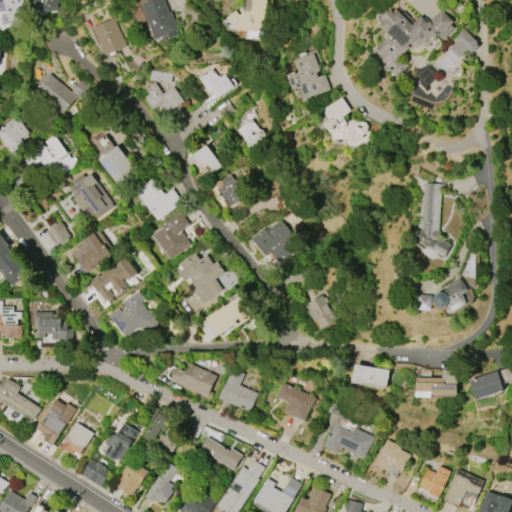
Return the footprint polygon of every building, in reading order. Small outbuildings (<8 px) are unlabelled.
[(0,31),(0,0),(22,0),(24,6),(17,8),(22,27),(0,31)] [(35,0),(57,0),(58,2),(57,2),(58,10),(57,11),(57,12),(52,13),(51,12),(46,12),(46,14),(38,15),(36,6),(35,6),(34,1),(35,0)] [(164,0),(169,12),(171,11),(179,30),(177,31),(179,35),(170,38),(169,35),(157,39),(151,26),(147,27),(146,24),(150,22),(142,5),(148,2),(147,0),(164,0)] [(253,0),(267,0),(266,15),(265,15),(263,32),(265,32),(265,40),(247,39),(248,31),(230,29),(224,23),(236,11),(240,15),(245,12),(253,12),(253,0)] [(431,21),(442,10),(454,22),(451,24),(455,28),(443,40),(438,35),(426,47),(422,43),(417,48),(410,40),(407,44),(410,47),(401,57),(409,65),(407,67),(408,69),(398,79),(387,68),(385,71),(378,65),(380,63),(375,58),(378,55),(376,53),(377,52),(375,50),(377,49),(391,35),(380,25),(396,9),(401,14),(404,11),(416,23),(422,16),(425,19),(427,17),(431,21)] [(107,56),(93,29),(113,19),(127,46),(107,56)] [(458,58),(468,49),(471,54),(480,45),(466,30),(448,46),(458,58)] [(294,90),(289,75),(299,72),(296,61),(301,59),(299,54),(307,51),(308,53),(316,50),(322,64),(319,65),(321,71),(318,72),(320,77),(326,75),(331,90),(315,96),(316,98),(309,100),(307,95),(304,96),(301,87),(294,90)] [(233,87),(217,99),(212,93),(211,94),(199,78),(211,69),(218,78),(224,74),(233,87)] [(64,113),(36,90),(50,74),(78,97),(64,113)] [(173,87),(184,101),(180,104),(188,115),(178,122),(170,111),(167,113),(162,105),(160,107),(159,106),(153,110),(145,98),(150,94),(146,89),(155,83),(163,94),(173,87)] [(328,107),(343,97),(351,111),(343,116),(346,121),(350,121),(353,120),(366,122),(368,126),(368,132),(365,134),(363,138),(357,142),(351,141),(347,143),(343,143),(341,144),(340,142),(336,141),(333,136),(335,130),(328,129),(325,124),(325,120),(324,119),(326,117),(327,114),(325,112),(327,111),(328,107)] [(13,152),(0,134),(0,130),(17,117),(29,133),(21,139),(24,143),(13,152)] [(240,130),(253,120),(261,131),(262,130),(266,136),(265,137),(267,140),(254,150),(240,130)] [(55,135),(68,153),(59,159),(60,160),(68,154),(72,159),(75,157),(80,163),(63,176),(60,171),(56,174),(53,169),(49,172),(41,161),(32,167),(25,159),(32,154),(31,152),(43,143),(46,147),(48,145),(46,142),(55,135)] [(121,187),(100,159),(106,154),(105,152),(116,143),(139,173),(121,187)] [(192,157),(208,146),(222,166),(209,175),(206,171),(211,168),(207,162),(200,167),(192,157)] [(101,186),(119,213),(95,230),(89,221),(93,218),(84,205),(82,207),(74,197),(77,195),(72,188),(74,186),(71,181),(78,176),(81,181),(94,171),(101,180),(95,185),(98,188),(101,186)] [(232,206),(227,199),(228,199),(221,189),(222,188),(221,188),(220,187),(219,186),(219,185),(219,184),(219,183),(220,183),(220,182),(221,182),(222,181),(223,181),(223,182),(224,182),(224,181),(232,175),(236,182),(238,180),(243,188),(242,188),(246,195),(243,196),(244,198),(232,206)] [(173,189),(183,202),(159,220),(145,201),(143,203),(133,190),(138,187),(139,189),(153,178),(166,195),(173,189)] [(426,183),(442,184),(439,231),(444,239),(453,245),(446,257),(421,242),(421,238),(422,238),(423,229),(422,229),(422,223),(424,223),(426,183)] [(255,198),(255,211),(283,210),(283,197),(255,198)] [(192,244),(173,258),(155,235),(164,229),(161,225),(181,211),(190,224),(182,230),(192,244)] [(267,256),(252,240),(264,229),(265,231),(267,229),(268,231),(280,220),(293,235),(285,242),(295,253),(281,265),(270,253),(267,256)] [(70,238),(63,222),(47,229),(54,245),(70,238)] [(99,230),(114,252),(85,272),(78,262),(72,252),(86,243),(84,241),(99,230)] [(0,234),(10,246),(8,247),(29,273),(13,286),(0,269),(0,234)] [(179,273),(181,270),(178,264),(194,253),(198,260),(206,254),(212,264),(216,261),(223,273),(216,278),(222,289),(200,305),(189,282),(190,281),(188,279),(185,281),(179,273)] [(126,257),(138,274),(127,282),(125,278),(122,280),(127,286),(117,294),(112,287),(108,290),(112,296),(107,299),(94,281),(126,257)] [(462,293),(464,300),(465,302),(465,303),(464,304),(450,314),(447,314),(446,313),(443,310),(441,311),(439,311),(437,311),(434,310),(433,309),(432,307),(432,306),(431,310),(418,310),(418,295),(432,295),(432,299),(432,298),(433,297),(434,296),(434,295),(435,295),(436,294),(437,294),(438,293),(439,293),(440,293),(441,293),(443,294),(446,295),(443,290),(447,287),(448,285),(460,277),(467,289),(462,293)] [(137,290),(144,298),(140,302),(147,311),(158,313),(155,330),(137,327),(125,335),(109,315),(118,308),(121,311),(126,307),(122,302),(137,290)] [(205,317),(237,295),(251,316),(237,326),(235,323),(220,333),(218,329),(215,331),(205,317)] [(316,321),(310,311),(313,309),(309,303),(323,295),(338,319),(323,328),(318,320),(316,321)] [(23,325),(23,338),(9,338),(9,334),(1,334),(1,326),(0,326),(0,301),(3,301),(3,307),(14,307),(14,312),(22,312),(22,318),(18,318),(18,325),(23,325)] [(36,338),(35,312),(53,312),(53,314),(58,314),(58,318),(62,318),(62,322),(68,322),(68,330),(74,329),(74,333),(75,333),(75,338),(74,338),(74,341),(62,341),(62,339),(54,339),(54,332),(46,332),(46,338),(36,338)] [(208,397),(171,380),(178,367),(186,371),(190,363),(217,375),(208,397)] [(387,389),(353,383),(356,364),(390,370),(387,389)] [(477,399),(471,380),(511,367),(511,370),(511,380),(503,383),(505,390),(477,399)] [(251,412),(220,398),(232,368),(245,373),(240,385),(259,393),(251,412)] [(456,395),(427,395),(427,397),(415,397),(416,377),(441,378),(441,370),(457,371),(456,395)] [(8,378),(21,387),(17,393),(20,395),(22,391),(25,393),(23,397),(42,409),(34,422),(8,405),(3,413),(0,411),(0,387),(2,383),(4,384),(8,378)] [(283,383),(316,398),(305,421),(285,412),(290,403),(277,397),(283,383)] [(75,409),(53,446),(45,441),(47,437),(43,434),(44,432),(38,429),(44,419),(46,421),(50,415),(47,414),(56,400),(65,405),(66,404),(75,409)] [(325,446),(336,420),(339,421),(340,417),(329,412),(334,401),(336,402),(337,400),(363,412),(356,429),(375,437),(365,458),(342,447),(339,452),(325,446)] [(144,437),(159,413),(168,419),(153,443),(144,437)] [(62,447),(76,423),(93,433),(80,454),(76,451),(74,454),(62,447)] [(124,423),(139,432),(121,461),(116,458),(115,461),(105,455),(124,423)] [(156,445),(163,434),(166,436),(169,431),(181,439),(172,454),(156,445)] [(234,470),(201,449),(209,437),(230,451),(232,448),(243,456),(234,470)] [(375,464),(386,440),(401,447),(399,450),(411,455),(402,473),(400,472),(397,478),(388,474),(390,471),(375,464)] [(103,485),(82,472),(90,459),(111,471),(103,485)] [(133,495),(118,486),(121,480),(120,479),(131,460),(148,470),(138,488),(133,495)] [(224,511),(217,507),(243,466),(249,470),(255,460),(265,467),(258,478),(260,479),(239,511),(224,511)] [(146,496),(159,475),(159,476),(168,462),(177,468),(168,481),(174,485),(171,489),(173,490),(166,503),(159,498),(158,501),(155,499),(153,501),(146,496)] [(438,501),(417,491),(427,469),(435,473),(438,465),(451,471),(438,501)] [(445,500),(458,469),(485,482),(479,494),(472,491),(472,492),(468,490),(460,507),(445,500)] [(0,477),(9,483),(3,493),(1,492),(0,493),(0,477)] [(274,511),(255,500),(268,478),(276,483),(274,487),(282,492),(283,491),(284,491),(292,477),(303,484),(286,511),(274,511)] [(326,511),(299,511),(297,511),(303,497),(310,500),(315,487),(332,494),(326,508),(328,509),(326,511)] [(28,511),(0,511),(0,506),(11,490),(25,499),(30,492),(38,498),(33,506),(32,506),(28,511)] [(479,511),(486,491),(511,499),(507,511),(479,511)] [(180,511),(188,499),(195,504),(202,494),(215,503),(209,511),(180,511)] [(347,511),(350,501),(363,504),(361,511),(347,511)]
